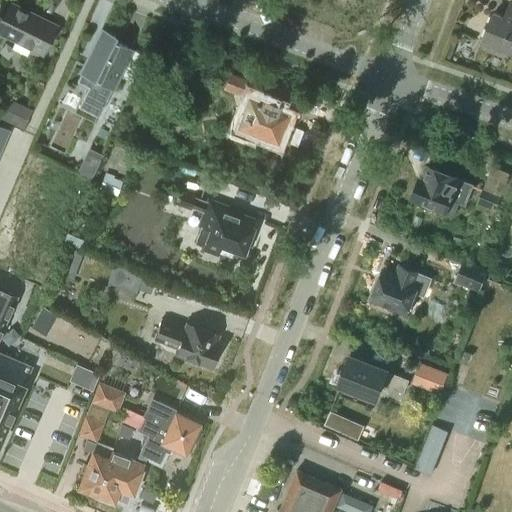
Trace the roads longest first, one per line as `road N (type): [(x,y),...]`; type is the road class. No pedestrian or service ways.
road 1 (residential): [(210,511),(391,80)]
road 2 (residential): [(391,80),(206,0)]
road 3 (residential): [(511,120),(391,80)]
